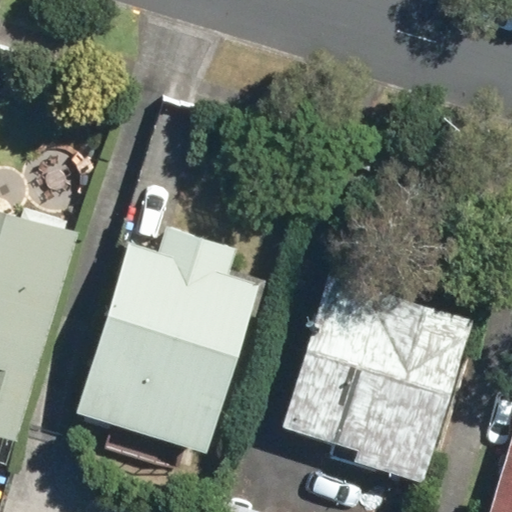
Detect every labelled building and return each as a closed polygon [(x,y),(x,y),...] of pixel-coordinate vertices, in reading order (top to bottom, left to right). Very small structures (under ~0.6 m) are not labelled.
[(80,225),(0,200),(0,426),(16,431),(80,225)] [(159,243),(130,234),(79,404),(209,443),(260,273),(228,264),(235,240),(166,220),(159,243)] [(473,307),(324,263),(278,418),(357,442),(352,456),(422,477),(473,307)] [(511,511),(511,429),(487,511),(511,511)] [(284,511),(218,491),(211,511),(284,511)]
